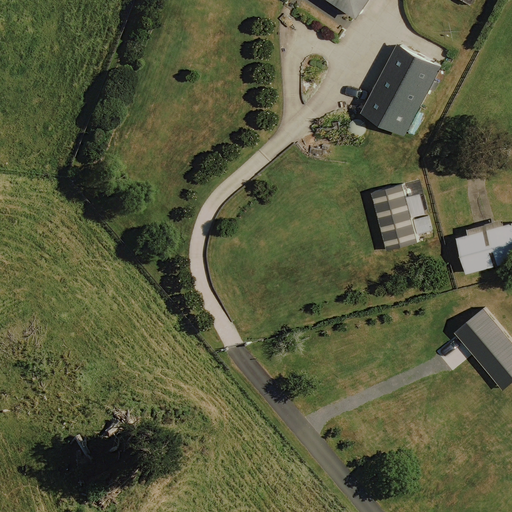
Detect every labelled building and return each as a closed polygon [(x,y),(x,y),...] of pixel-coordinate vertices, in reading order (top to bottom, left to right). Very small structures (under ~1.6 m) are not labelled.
[(345,0),(365,13),(373,0),(345,0)] [(368,111),(410,133),(445,66),(403,44),(368,111)] [(405,182),(376,190),(392,249),(422,241),(405,182)] [(511,223),(461,237),(470,272),(511,260),(511,223)] [(511,336),(488,308),(460,331),(508,389),(511,385),(511,336)]
